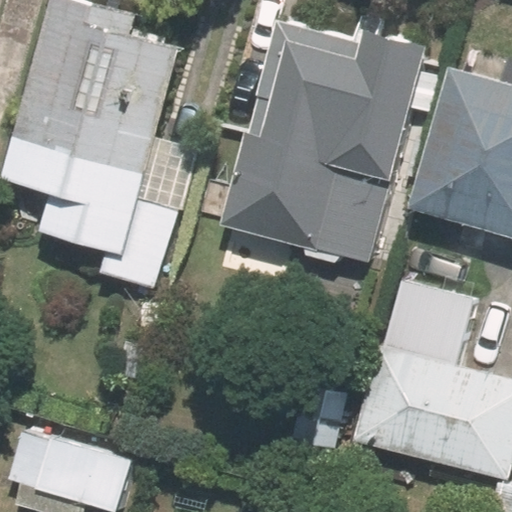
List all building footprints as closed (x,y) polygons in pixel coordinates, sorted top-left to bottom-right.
[(145,17),(84,0),(60,0),(10,179),(60,193),(50,233),(113,251),(107,274),(160,290),(183,209),(189,210),(206,152),(164,139),(190,51),(140,36),(145,17)] [(256,133),(230,226),(376,267),(437,51),(379,33),(376,44),(312,25),(306,45),(300,44),(274,138),(256,133)] [(511,58),(509,58),(503,83),(461,70),(422,210),(465,223),(458,248),(482,254),(488,229),(511,236),(511,58)] [(386,347),(362,441),(511,480),(511,380),(463,368),(480,300),(410,283),(393,349),(386,347)] [(144,381),(153,350),(130,344),(122,375),(144,381)] [(349,395),(307,384),(292,442),(334,453),(349,395)] [(122,511),(137,460),(23,429),(8,483),(26,488),(19,511),(24,511),(89,511),(91,506),(114,511),(122,511)] [(511,511),(511,484),(506,483),(496,481),(487,511),(511,511)]
